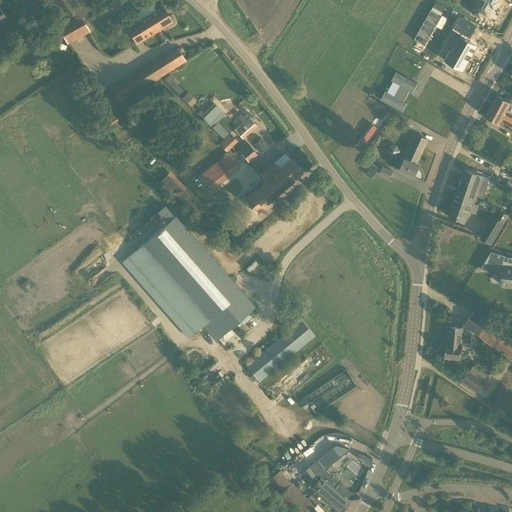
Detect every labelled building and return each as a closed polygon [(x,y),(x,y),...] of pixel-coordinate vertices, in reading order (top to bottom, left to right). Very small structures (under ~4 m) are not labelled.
[(44,5),(41,0),(12,0),(20,17),(44,5)] [(48,0),(62,21),(78,12),(71,0),(48,0)] [(116,0),(112,0),(109,4),(116,11),(122,5),(116,0)] [(473,6),(470,11),(478,16),(481,11),(485,13),(490,5),(492,6),(496,0),(495,0),(476,0),(473,6)] [(172,21),(163,7),(128,28),(136,43),(172,21)] [(0,29),(10,22),(0,8),(0,29)] [(90,32),(80,15),(58,28),(67,44),(90,32)] [(448,51),(444,59),(446,61),(453,65),(462,70),(476,46),(466,40),(468,35),(470,36),(471,35),(470,35),(474,27),(475,27),(476,26),(461,18),(455,28),(463,32),(460,37),(451,52),(448,51)] [(178,49),(122,84),(101,98),(109,109),(130,95),(185,61),(178,49)] [(385,91),(380,100),(402,112),(407,103),(403,101),(409,90),(413,92),(417,84),(396,72),(391,80),(400,86),(394,96),(385,91)] [(170,75),(164,81),(191,106),(197,101),(170,75)] [(497,95),(485,116),(499,124),(501,121),(511,126),(511,118),(504,115),(511,103),(497,95)] [(432,129),(444,103),(429,97),(418,122),(432,129)] [(230,135),(217,122),(225,113),(213,102),(200,116),(225,139),(219,144),(225,152),(237,142),(231,134),(230,135)] [(256,125),(249,117),(235,130),(242,138),(256,125)] [(419,165),(416,164),(419,156),(427,140),(416,135),(405,159),(399,171),(414,178),(419,165)] [(255,144),(254,145),(261,153),(268,147),(261,138),(259,140),(255,144)] [(266,181),(278,194),(302,173),(290,159),(277,171),(272,164),(261,174),(266,181)] [(219,162),(200,177),(209,188),(214,183),(223,177),(228,173),(219,162)] [(371,163),(364,173),(372,178),(379,168),(371,163)] [(393,172),(384,167),(380,174),(390,179),(393,172)] [(464,169),(454,198),(463,201),(464,198),(467,199),(469,193),(474,194),(481,197),(484,189),(477,186),(481,175),(464,169)] [(161,181),(180,199),(188,190),(170,172),(161,181)] [(278,194),(266,181),(245,200),(257,213),(278,194)] [(475,214),(481,197),(474,194),(469,193),(467,199),(464,198),(463,201),(454,198),(448,216),(465,222),(468,211),(475,214)] [(254,307),(175,216),(124,260),(170,313),(168,314),(189,338),(203,325),(216,340),(254,307)] [(491,244),(504,223),(493,217),(480,238),(491,244)] [(511,238),(505,236),(500,249),(511,252),(511,238)] [(504,258),(505,256),(491,252),(480,269),(503,271),(502,274),(501,285),(511,286),(511,258),(510,258),(509,258),(504,258)] [(472,331),(505,356),(511,360),(511,340),(510,340),(479,316),(473,312),(464,325),(462,328),(449,327),(447,341),(445,357),(460,359),(462,343),(471,344),(472,331)] [(259,382),(314,336),(301,320),(245,366),(259,382)] [(473,364),(462,380),(478,391),(489,375),(473,364)] [(309,405),(315,414),(357,386),(345,370),(299,402),(304,409),(309,405)] [(340,444),(340,443),(309,468),(304,460),(297,465),(302,472),(302,473),(313,487),(312,487),(341,511),(349,502),(343,497),(348,492),(341,485),(336,491),(320,478),(319,479),(317,476),(321,473),(320,473),(347,452),(346,451),(349,447),(341,442),(340,444)] [(341,465),(348,475),(366,464),(359,454),(341,465)] [(358,477),(365,472),(362,467),(354,472),(358,477)] [(281,469),(264,481),(276,496),(289,511),(317,511),(291,483),(281,469)]
